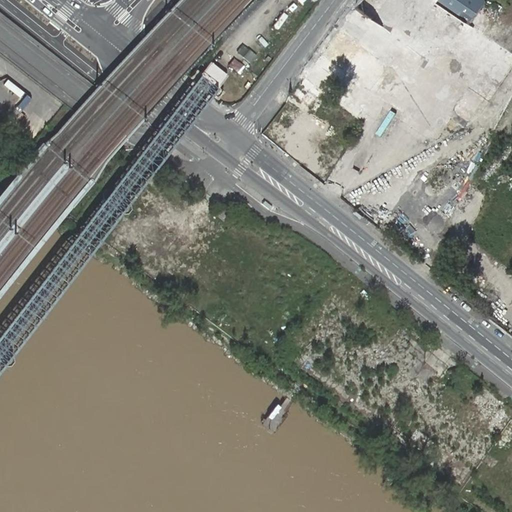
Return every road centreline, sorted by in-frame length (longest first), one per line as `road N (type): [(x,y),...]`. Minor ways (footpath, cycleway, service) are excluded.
road 1 (secondary): [(511,358),(232,133)]
road 2 (secondary): [(230,161),(511,380)]
road 3 (unknown): [(165,110),(154,139),(137,140),(0,33)]
road 4 (tertiary): [(232,133),(336,0)]
road 5 (secondary): [(232,133),(114,37)]
